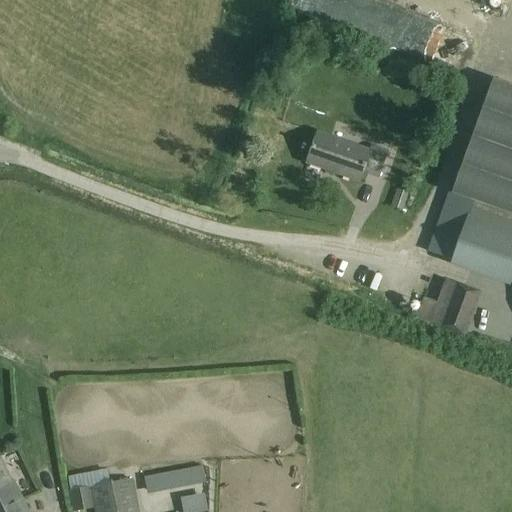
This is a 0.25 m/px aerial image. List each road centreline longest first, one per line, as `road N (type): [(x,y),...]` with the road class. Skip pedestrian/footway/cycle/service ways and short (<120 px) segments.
road 1 (unknown): [(0,159),(405,262)]
road 2 (unknown): [(511,60),(498,63),(405,262)]
